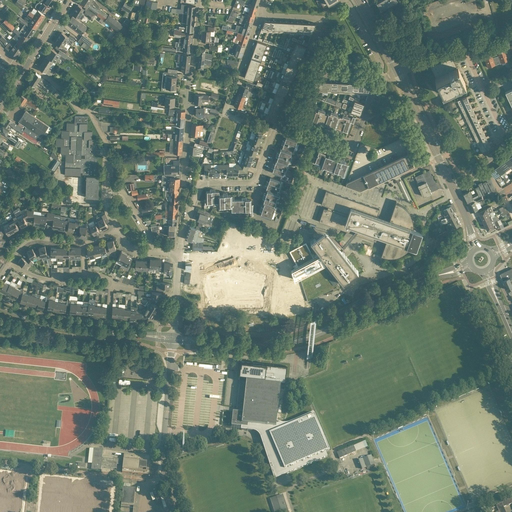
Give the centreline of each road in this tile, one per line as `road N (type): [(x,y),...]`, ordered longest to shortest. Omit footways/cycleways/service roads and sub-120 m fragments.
road 1 (secondary): [(211,340),(291,341),(435,276)]
road 2 (residential): [(179,254),(199,185),(254,182),(278,123)]
road 3 (residential): [(184,184),(200,0)]
road 4 (unclassified): [(178,511),(162,461),(171,349)]
road 5 (residential): [(109,192),(107,144),(90,113),(28,63)]
road 6 (residential): [(278,123),(352,149),(377,82)]
road 7 (secondary): [(134,334),(71,329),(0,306)]
road 8 (tertiary): [(453,189),(396,71)]
